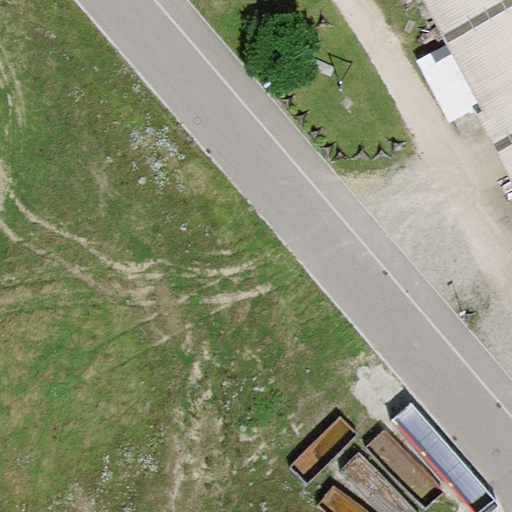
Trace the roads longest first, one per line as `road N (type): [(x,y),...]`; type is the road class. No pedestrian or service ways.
road 1 (unclassified): [(511,465),(124,0)]
road 2 (track): [(484,433),(445,175),(354,0)]
